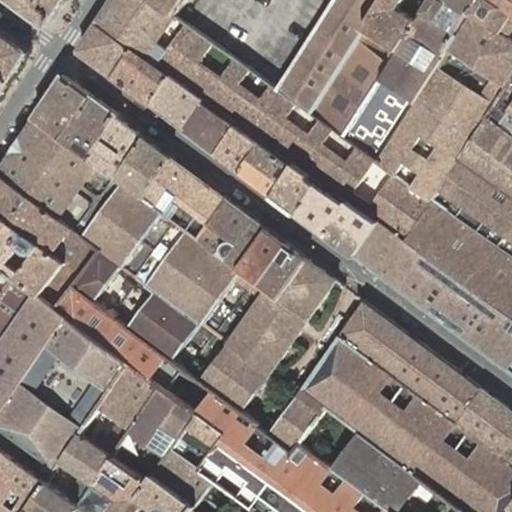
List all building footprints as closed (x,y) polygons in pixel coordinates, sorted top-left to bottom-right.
[(12,0),(47,25),(49,25),(65,0),(12,0)] [(157,0),(113,0),(101,20),(139,48),(143,50),(175,73),(209,98),(241,122),(265,140),(288,156),(299,163),(314,173),(322,180),(351,201),(352,199),(381,220),(391,227),(409,241),(435,199),(381,160),(347,135),(314,112),(281,89),(232,53),(178,15),(170,9),(157,0)] [(157,0),(170,9),(178,15),(187,0),(157,0)] [(337,0),(281,89),(314,112),(369,27),(386,0),(337,0)] [(386,0),(369,27),(314,112),(347,135),(384,78),(403,48),(422,19),(427,11),(434,0),(386,0)] [(384,78),(347,135),(381,160),(419,100),(441,67),(454,47),(463,33),(475,15),(476,12),(484,0),(434,0),(427,11),(422,19),(403,48),(384,78)] [(419,100),(381,160),(435,199),(461,158),(489,115),(511,78),(511,0),(484,0),(476,12),(475,15),(463,33),(454,47),(441,67),(419,100)] [(82,52),(116,77),(136,49),(99,22),(82,49),(82,52)] [(31,49),(0,26),(0,71),(13,80),(32,52),(31,49)] [(136,49),(116,77),(153,104),(173,76),(138,50),(136,49)] [(0,99),(13,80),(0,71),(0,99)] [(65,74),(37,117),(77,147),(83,138),(97,149),(119,116),(120,113),(65,74)] [(173,76),(153,104),(187,129),(207,100),(173,76)] [(511,131),(511,78),(489,115),(511,131)] [(220,154),(240,124),(207,100),(187,129),(220,154)] [(511,131),(489,115),(461,158),(511,193),(511,131)] [(147,136),(119,116),(97,149),(92,156),(100,162),(120,176),(147,136)] [(103,248),(84,274),(76,284),(203,379),(262,422),(260,424),(280,439),(296,451),(302,443),(325,412),(301,395),(272,373),(311,318),(339,279),(311,258),(283,298),(268,286),(263,283),(242,267),(201,237),(147,197),(120,176),(100,162),(92,156),(91,157),(77,147),(37,117),(1,171),(60,215),(75,227),(103,248)] [(243,171),(264,142),(240,124),(220,154),(243,171)] [(175,157),(147,136),(120,176),(147,197),(175,157)] [(276,195),(299,163),(288,156),(287,158),(264,142),(243,171),(276,195)] [(230,198),(175,157),(147,197),(201,237),(230,198)] [(511,193),(461,158),(435,199),(511,252),(511,193)] [(300,213),(321,183),(312,176),(314,173),(299,163),(276,195),(300,213)] [(1,171),(0,173),(0,211),(43,243),(55,252),(68,262),(84,274),(103,248),(75,227),(60,215),(1,171)] [(328,234),(350,203),(321,183),(300,213),(328,234)] [(270,228),(230,198),(201,237),(242,267),(270,228)] [(357,255),(381,220),(352,199),(351,201),(350,203),(328,234),(357,255)] [(511,252),(435,199),(409,241),(511,312),(511,252)] [(0,211),(0,263),(6,268),(15,274),(18,277),(38,292),(42,295),(59,308),(76,284),(84,274),(68,262),(55,252),(43,243),(0,211)] [(511,312),(409,241),(391,227),(381,220),(357,255),(366,263),(511,370),(511,312)] [(291,243),(270,228),(242,267),(263,283),(291,243)] [(311,258),(291,243),(263,283),(268,286),(283,298),(311,258)] [(0,336),(5,340),(38,292),(18,277),(15,274),(0,298),(0,336)] [(76,284),(59,308),(69,315),(131,362),(164,386),(201,412),(227,432),(265,460),(334,511),(396,511),(302,443),(296,451),(280,439),(260,424),(262,422),(203,379),(76,284)] [(0,417),(69,315),(59,308),(42,295),(38,292),(5,340),(0,348),(0,417)] [(367,300),(342,336),(459,422),(485,388),(367,300)] [(28,511),(131,362),(69,315),(0,417),(0,511),(28,511)] [(511,462),(459,422),(342,336),(301,395),(325,412),(329,405),(466,508),(472,511),(511,511),(511,462)] [(28,511),(77,511),(164,386),(131,362),(28,511)] [(127,511),(201,412),(164,386),(77,511),(127,511)] [(511,407),(485,388),(459,422),(511,462),(511,407)] [(325,412),(302,443),(396,511),(472,511),(466,508),(329,405),(325,412)] [(192,511),(217,479),(201,468),(227,432),(201,412),(127,511),(192,511)] [(334,511),(265,460),(227,432),(201,468),(217,479),(256,509),(260,511),(334,511)] [(254,511),(256,509),(217,479),(192,511),(254,511)]
